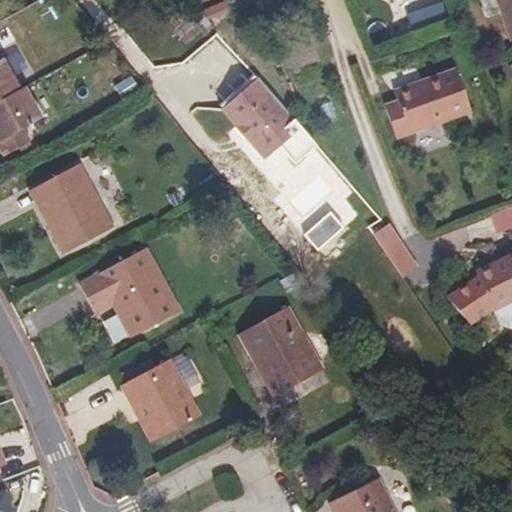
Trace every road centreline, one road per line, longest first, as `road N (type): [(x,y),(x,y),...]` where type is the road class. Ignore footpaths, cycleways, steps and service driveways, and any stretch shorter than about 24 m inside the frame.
road 1 (residential): [(324,0),(359,125),(398,216)]
road 2 (residential): [(261,501),(264,483),(255,469),(224,463),(123,511)]
road 3 (residential): [(0,348),(54,458),(67,511)]
